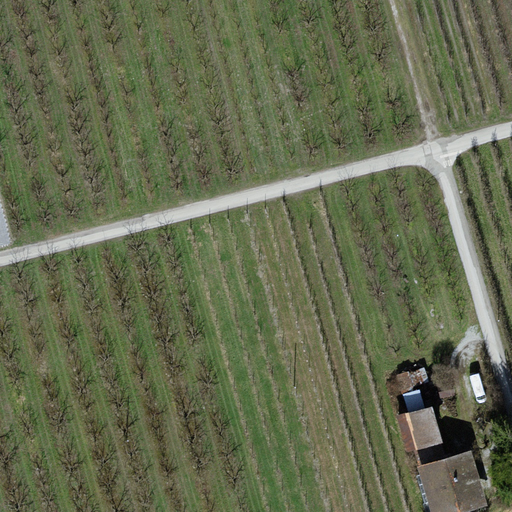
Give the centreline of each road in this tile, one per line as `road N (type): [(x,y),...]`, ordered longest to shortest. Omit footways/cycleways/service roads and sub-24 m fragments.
road 1 (residential): [(0,265),(436,156)]
road 2 (residential): [(436,156),(511,406)]
road 3 (track): [(436,156),(393,0)]
